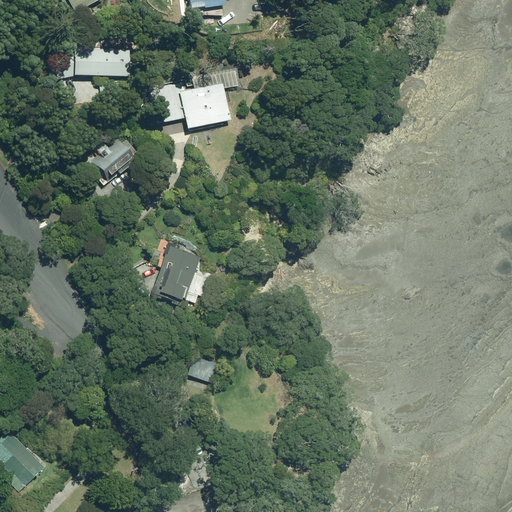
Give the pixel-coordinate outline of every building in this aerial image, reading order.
[(94,17),(88,7),(100,0),(63,0),(72,15),(78,12),(83,23),(94,17)] [(186,0),(188,7),(201,5),(201,10),(222,8),(220,0),(186,0)] [(72,77),(128,78),(129,51),(73,50),(72,77)] [(99,98),(119,98),(119,85),(99,85),(99,98)] [(227,113),(221,85),(183,93),(182,85),(148,92),(155,126),(182,120),(185,131),(229,123),(229,120),(234,119),(233,111),(227,113)] [(102,171),(108,178),(135,155),(124,142),(120,145),(116,141),(105,150),(99,142),(91,148),(98,157),(91,163),(99,173),(102,171)] [(161,227),(166,233),(169,230),(164,224),(161,227)] [(200,259),(170,248),(167,256),(164,256),(148,298),(177,308),(179,300),(184,301),(200,259)] [(187,377),(207,383),(212,367),(192,361),(187,377)] [(2,477),(19,493),(43,469),(5,432),(0,436),(0,466),(7,473),(2,477)]
